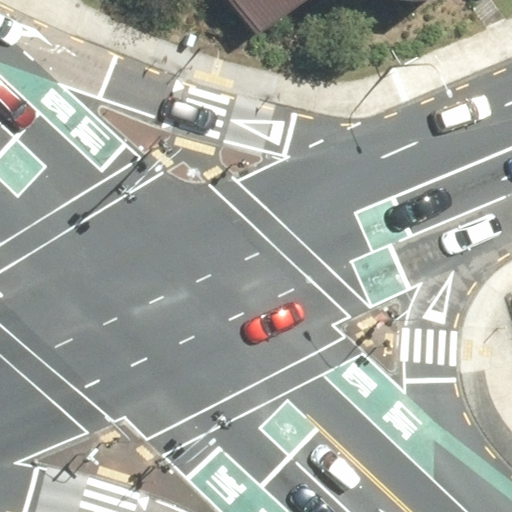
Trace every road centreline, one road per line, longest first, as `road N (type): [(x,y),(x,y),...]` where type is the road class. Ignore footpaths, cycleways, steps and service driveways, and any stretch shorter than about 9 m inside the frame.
road 1 (primary): [(0,39),(114,83),(281,127),(454,126)]
road 2 (primary): [(494,196),(429,310),(425,341),(425,388),(466,502)]
road 3 (secondary): [(180,238),(454,126)]
road 4 (primary): [(267,315),(466,502)]
road 5 (secondary): [(494,196),(267,315)]
road 6 (primary): [(0,74),(180,238)]
road 7 (primary): [(306,511),(144,368)]
road 8 (primary): [(144,368),(0,430)]
road 9 (primary): [(267,315),(144,368)]
road 10 (primary): [(63,292),(180,238)]
